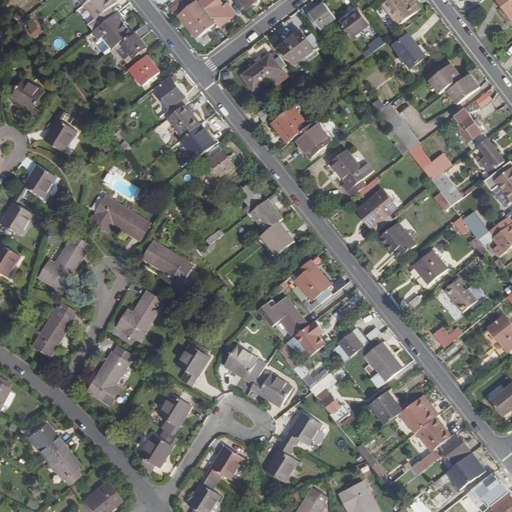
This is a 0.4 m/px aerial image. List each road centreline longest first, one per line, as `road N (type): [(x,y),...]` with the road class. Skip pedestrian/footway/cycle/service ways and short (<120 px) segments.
road 1 (residential): [(500,450),(199,72)]
road 2 (residential): [(161,511),(88,425),(0,353)]
road 3 (residential): [(199,72),(297,0)]
road 4 (residential): [(438,0),(511,96)]
